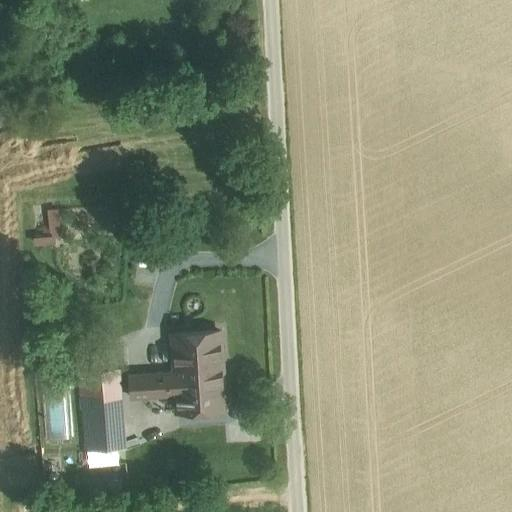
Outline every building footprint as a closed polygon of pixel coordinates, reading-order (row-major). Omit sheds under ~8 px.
[(40,54),(29,56),(30,67),(41,65),(40,54)] [(61,206),(48,207),(50,231),(62,230),(61,206)] [(34,233),(34,242),(56,241),(55,232),(34,233)] [(219,331),(174,334),(175,366),(221,363),(219,331)] [(99,347),(80,348),(82,370),(101,368),(99,347)] [(221,363),(175,366),(176,371),(131,374),(132,395),(177,393),(178,409),(223,406),(221,363)] [(101,368),(82,370),(86,422),(115,419),(112,367),(101,368)] [(51,434),(63,434),(62,413),(50,414),(51,434)] [(115,419),(86,422),(88,448),(118,445),(115,419)]
